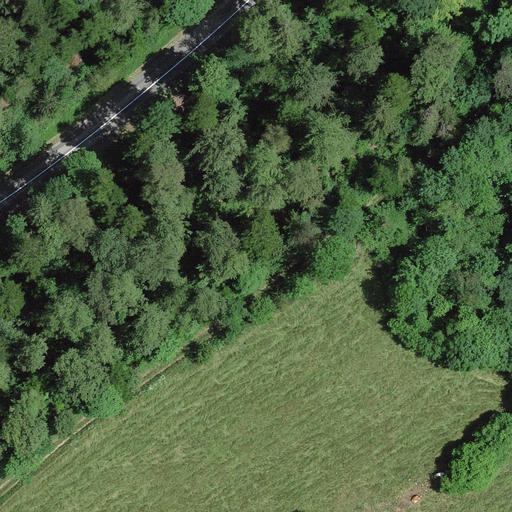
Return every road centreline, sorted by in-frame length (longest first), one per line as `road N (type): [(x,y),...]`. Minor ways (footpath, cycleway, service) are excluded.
road 1 (track): [(511,77),(482,115),(285,278),(0,490)]
road 2 (secondary): [(248,0),(84,141),(0,198)]
